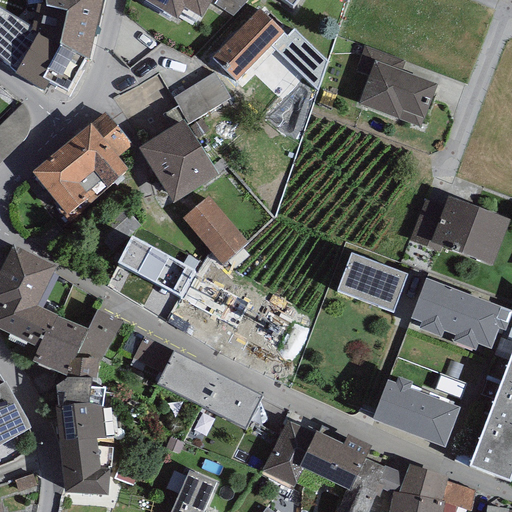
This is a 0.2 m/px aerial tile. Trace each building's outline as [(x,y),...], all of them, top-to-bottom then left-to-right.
[(45,1),(41,0),(40,0),(34,38),(15,70),(38,85),(44,75),(41,74),(60,39),(66,5),(45,1)] [(101,0),(45,0),(45,1),(66,5),(60,39),(86,53),(90,56),(101,0)] [(153,0),(178,14),(184,2),(202,12),(209,0),(153,0)] [(249,0),(215,0),(214,3),(237,19),(249,0)] [(284,29),(260,6),(212,55),(236,78),(284,29)] [(86,53),(60,39),(41,74),(44,75),(67,88),(86,53)] [(373,59),(399,69),(403,60),(367,46),(364,45),(355,69),(367,74),(373,59)] [(399,69),(373,59),(367,74),(357,103),(420,126),(436,82),(399,69)] [(214,72),(174,97),(189,121),(229,96),(214,72)] [(33,169),(67,211),(76,203),(80,208),(109,185),(107,183),(128,166),(117,152),(130,142),(105,111),(33,169)] [(218,173),(183,118),(138,144),(173,200),(218,173)] [(208,195),(183,216),(223,263),(248,241),(208,195)] [(444,205),(425,198),(409,239),(439,250),(442,243),(491,262),(508,218),(448,195),(444,205)] [(194,271),(131,237),(117,262),(180,296),(192,273),(194,271)] [(49,330),(57,312),(37,302),(55,263),(14,241),(0,266),(0,325),(38,344),(45,328),(49,330)] [(407,271),(351,250),(337,287),(393,309),(407,271)] [(248,304),(192,273),(180,296),(179,299),(235,329),(248,304)] [(511,308),(427,274),(411,315),(421,319),(419,325),(475,346),(477,341),(490,346),(498,326),(503,328),(511,308)] [(122,320),(97,306),(87,325),(66,372),(66,373),(92,373),(97,373),(99,361),(122,320)] [(32,357),(66,372),(87,325),(57,312),(49,330),(45,328),(38,344),(32,357)] [(173,349),(144,335),(133,358),(162,372),(173,349)] [(202,403),(219,370),(174,347),(173,349),(162,372),(157,380),(202,403)] [(511,470),(511,349),(470,462),(510,477),(511,470)] [(219,370),(202,403),(245,425),(262,392),(219,370)] [(66,373),(57,381),(59,402),(88,399),(101,403),(111,408),(114,392),(105,391),(105,384),(91,383),(92,373),(66,373)] [(444,444),(460,403),(410,384),(413,378),(398,373),(395,379),(388,376),(372,415),(444,444)] [(0,443),(31,425),(6,379),(4,380),(0,382),(0,443)] [(59,402),(55,402),(59,438),(95,435),(114,434),(111,408),(101,403),(88,399),(59,402)] [(313,432),(288,419),(261,471),(290,486),(300,467),(296,465),(313,432)] [(313,432),(296,465),(300,467),(345,486),(348,488),(357,468),(363,455),(365,456),(371,442),(348,431),(344,442),(316,429),(313,432)] [(95,435),(59,438),(65,489),(106,492),(108,466),(100,467),(95,435)] [(146,450),(129,443),(115,477),(132,484),(146,450)] [(348,488),(345,486),(334,511),(365,511),(377,485),(385,466),(365,456),(363,455),(357,468),(348,488)] [(399,488),(393,487),(392,492),(389,511),(441,511),(444,498),(442,498),(447,480),(448,475),(407,462),(404,473),(399,488)] [(404,473),(385,466),(377,485),(392,492),(393,487),(399,488),(404,473)] [(203,511),(216,481),(189,468),(169,511),(203,511)] [(33,473),(15,479),(19,491),(37,485),(33,473)] [(475,489),(447,480),(442,498),(444,498),(470,509),(475,489)] [(478,511),(506,511),(508,507),(487,503),(485,511),(482,511),(478,511)]
